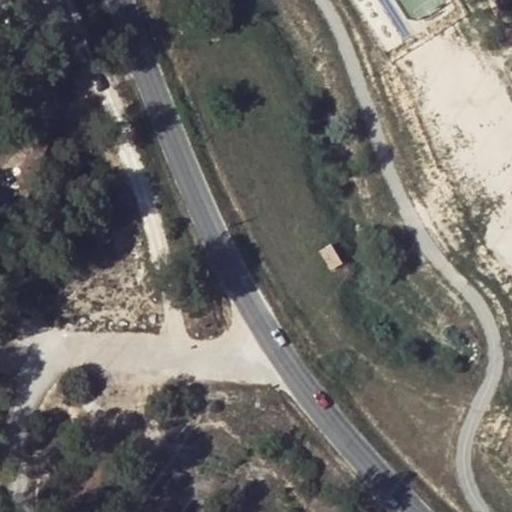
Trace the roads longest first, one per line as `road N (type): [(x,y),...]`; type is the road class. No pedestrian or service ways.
road 1 (unclassified): [(281,353),(62,355),(34,380),(15,433),(17,511)]
road 2 (secondary): [(120,0),(179,172),(281,353)]
road 3 (secondary): [(281,353),(418,511)]
